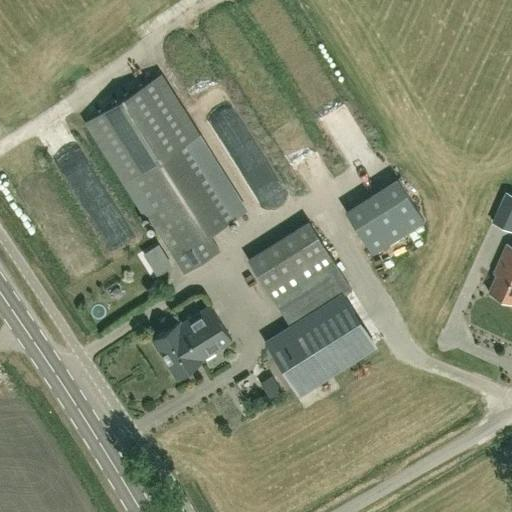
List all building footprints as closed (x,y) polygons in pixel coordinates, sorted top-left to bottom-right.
[(240,214),(193,138),(197,135),(159,75),(84,122),(122,183),(127,180),(185,272),(219,250),(208,234),(240,214)] [(511,229),(511,193),(506,191),(493,221),(511,229)] [(248,258),(274,299),(320,270),(327,282),(341,273),(308,220),(248,258)] [(144,253),(157,274),(172,265),(158,244),(144,253)] [(511,246),(506,244),(493,272),(496,274),(488,291),(511,301),(511,246)] [(85,279),(73,289),(81,300),(94,291),(85,279)] [(342,294),(265,342),(297,393),(374,344),(342,294)] [(232,339),(210,304),(181,322),(180,321),(151,339),(175,377),(202,360),(201,358),(232,339)]
